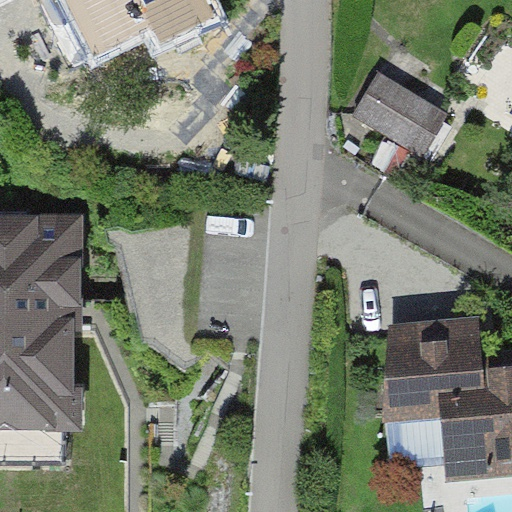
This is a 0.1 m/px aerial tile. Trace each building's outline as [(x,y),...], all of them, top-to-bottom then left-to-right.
[(183,0),(47,0),(92,90),(201,36),(183,0)] [(383,78),(355,123),(423,166),(452,121),(383,78)] [(0,469),(79,469),(77,237),(0,237),(0,469)] [(402,379),(498,372),(494,323),(398,330),(402,379)] [(511,476),(511,373),(458,377),(466,480),(511,476)]
